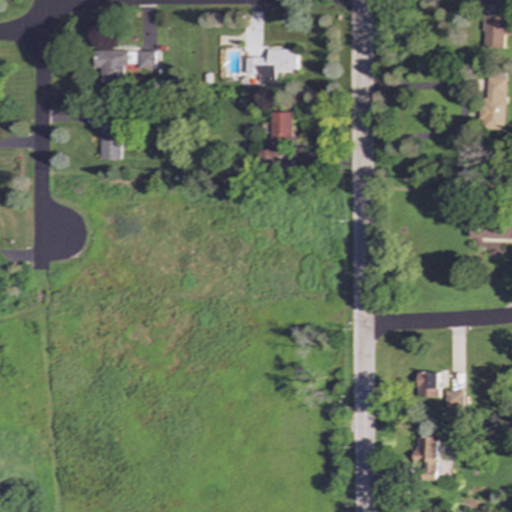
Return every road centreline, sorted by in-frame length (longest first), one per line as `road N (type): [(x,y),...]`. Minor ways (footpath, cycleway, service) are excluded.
road 1 (tertiary): [(363,511),(361,0)]
road 2 (residential): [(40,248),(40,0)]
road 3 (residential): [(156,0),(54,7),(27,27),(0,33)]
road 4 (residential): [(511,316),(363,328)]
